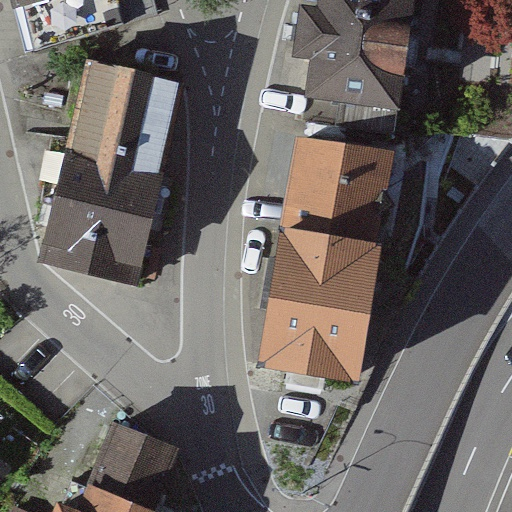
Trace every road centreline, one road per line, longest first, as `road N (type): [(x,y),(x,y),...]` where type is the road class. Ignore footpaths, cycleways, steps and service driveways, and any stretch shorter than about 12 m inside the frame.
road 1 (residential): [(202,415),(215,72)]
road 2 (tertiary): [(511,232),(441,347),(364,511)]
road 3 (residential): [(0,197),(15,261),(35,293),(133,380),(202,415)]
road 4 (tertiary): [(449,511),(511,385)]
